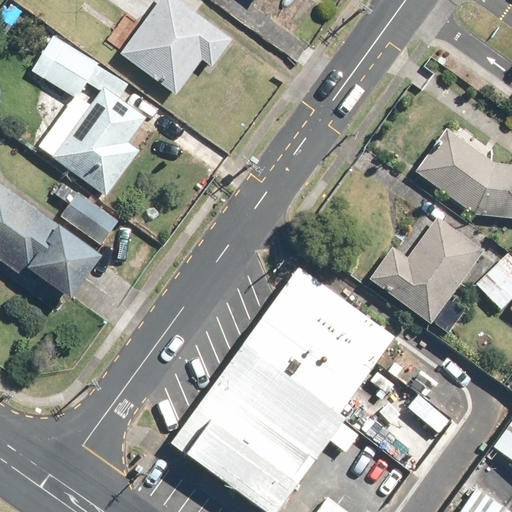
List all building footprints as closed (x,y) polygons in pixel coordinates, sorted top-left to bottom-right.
[(174,0),(161,0),(124,57),(177,93),(219,30),(174,0)] [(55,41),(37,69),(74,93),(92,65),(55,41)] [(102,89),(55,155),(97,185),(144,119),(102,89)] [(0,95),(0,116),(9,122),(19,108),(0,95)] [(444,132),(416,171),(475,213),(511,217),(511,167),(490,165),(444,132)] [(95,259),(0,190),(0,249),(67,298),(95,259)] [(76,197),(62,217),(99,242),(112,222),(76,197)] [(435,217),(407,261),(388,248),(368,276),(389,290),(388,291),(427,316),(446,288),(446,287),(474,242),(435,217)] [(479,287),(498,305),(511,291),(511,262),(508,258),(479,287)] [(263,511),(394,334),(298,264),(167,443),(262,511),(263,511)] [(511,412),(489,444),(511,461),(511,412)] [(507,511),(476,489),(459,511),(507,511)] [(347,511),(327,497),(315,511),(347,511)]
